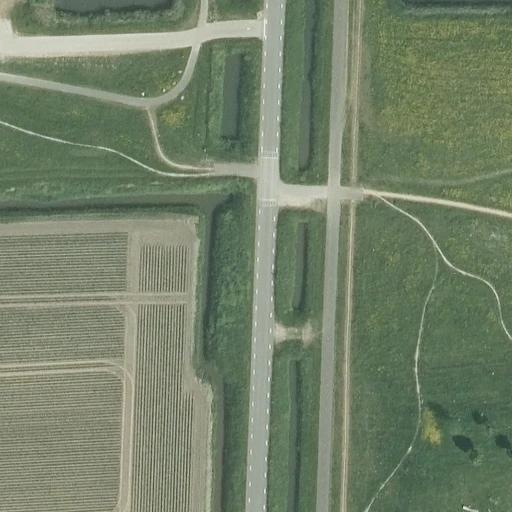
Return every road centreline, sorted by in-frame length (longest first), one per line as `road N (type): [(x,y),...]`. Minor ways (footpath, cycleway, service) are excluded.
road 1 (tertiary): [(255,511),(274,0)]
road 2 (unknown): [(214,0),(207,146),(215,164),(268,174)]
road 3 (unknown): [(352,193),(511,166)]
